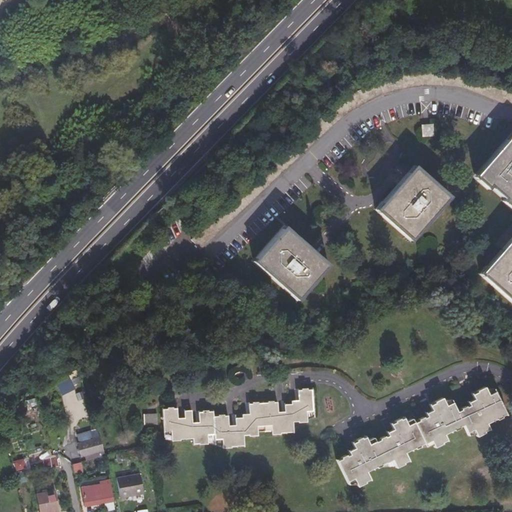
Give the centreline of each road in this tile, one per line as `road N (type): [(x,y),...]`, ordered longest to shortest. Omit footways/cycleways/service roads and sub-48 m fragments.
road 1 (primary): [(0,358),(343,0)]
road 2 (primary): [(315,0),(0,328)]
road 3 (residential): [(511,113),(449,94),(385,102),(349,123),(211,252)]
